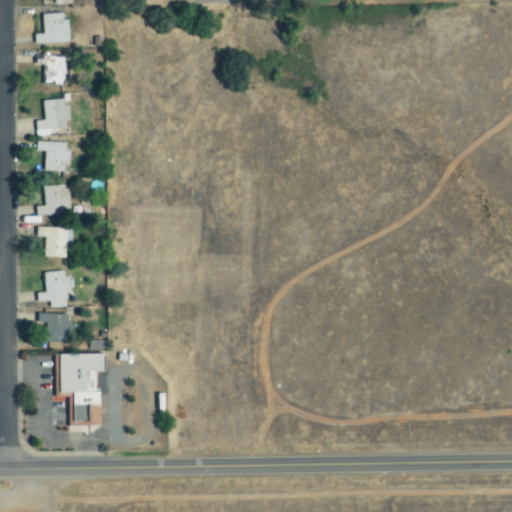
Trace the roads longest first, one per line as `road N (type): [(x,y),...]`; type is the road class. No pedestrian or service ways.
road 1 (residential): [(511,464),(0,473)]
road 2 (residential): [(7,473),(4,0)]
